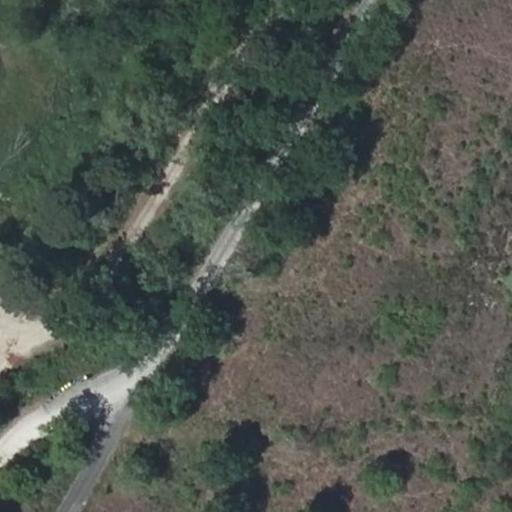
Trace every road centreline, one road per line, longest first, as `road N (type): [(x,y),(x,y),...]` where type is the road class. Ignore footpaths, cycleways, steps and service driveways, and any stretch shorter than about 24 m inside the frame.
road 1 (track): [(0,455),(10,439),(76,397),(134,388),(371,0)]
road 2 (track): [(0,314),(15,337),(86,307),(273,0)]
road 3 (track): [(134,388),(15,337),(0,362)]
